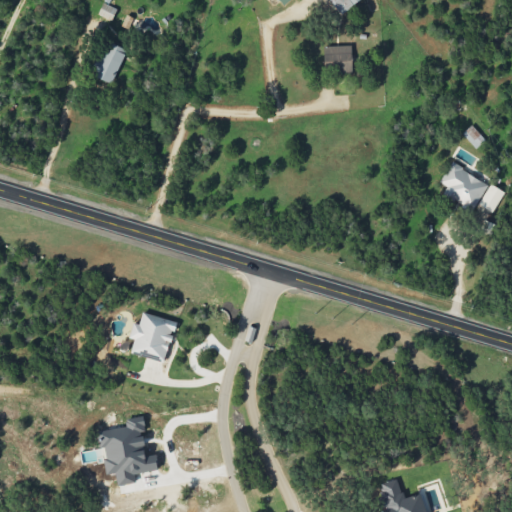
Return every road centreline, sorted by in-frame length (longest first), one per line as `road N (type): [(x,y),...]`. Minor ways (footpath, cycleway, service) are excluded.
road 1 (secondary): [(0,187),(511,342)]
road 2 (residential): [(240,340),(223,413),(244,511)]
road 3 (residential): [(295,511),(252,407),(258,346)]
